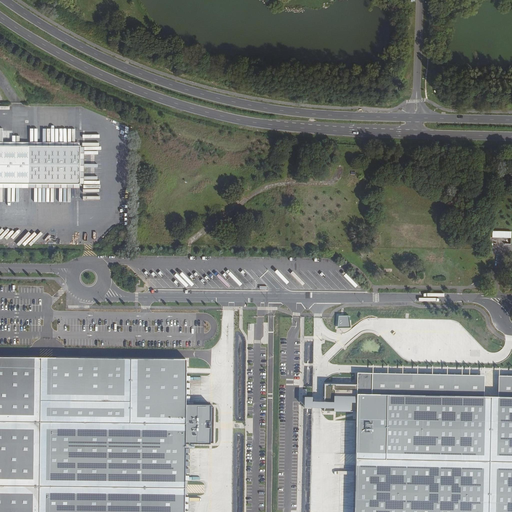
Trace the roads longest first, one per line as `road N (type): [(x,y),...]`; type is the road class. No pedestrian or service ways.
road 1 (primary): [(0,16),(86,67),(195,109),(275,125),(414,134)]
road 2 (primary): [(415,117),(263,108),(180,88),(97,56),(2,0)]
